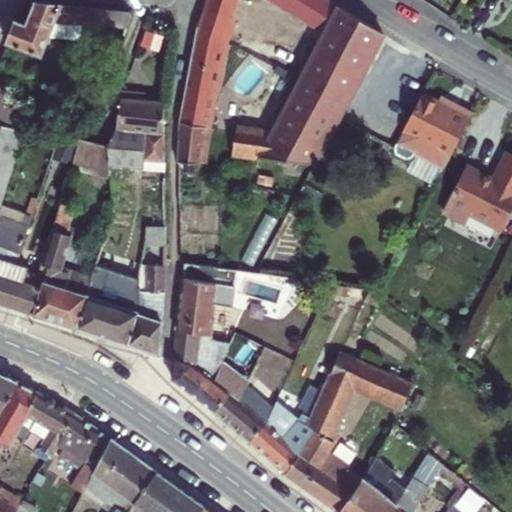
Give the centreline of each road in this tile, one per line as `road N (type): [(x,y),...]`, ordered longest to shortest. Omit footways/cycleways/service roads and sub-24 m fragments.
road 1 (residential): [(147,419),(169,358),(184,0)]
road 2 (primary): [(0,339),(80,375),(147,419)]
road 3 (residential): [(511,83),(366,0)]
road 4 (primary): [(147,419),(269,511)]
